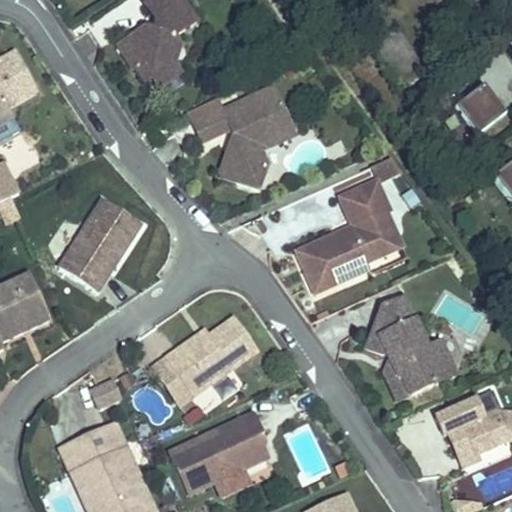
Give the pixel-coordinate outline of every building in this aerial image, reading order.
[(158,71),(182,55),(184,40),(178,31),(201,15),(190,0),(147,0),(148,0),(146,2),(157,18),(155,26),(149,25),(121,44),(137,68),(140,66),(149,78),(158,71)] [(395,31),(370,48),(398,92),(424,75),(395,31)] [(0,127),(21,117),(16,109),(45,94),(23,51),(0,63),(0,127)] [(189,66),(182,55),(158,71),(166,82),(189,66)] [(453,89),(447,82),(421,101),(427,109),(453,89)] [(202,126),(210,143),(231,133),(235,140),(222,175),(225,182),(259,194),(268,169),(261,155),(295,139),(272,92),(202,126)] [(507,122),(485,93),(456,114),(478,143),(507,122)] [(210,143),(202,126),(195,129),(203,146),(210,143)] [(400,173),(391,160),(374,168),(380,181),(400,173)] [(0,166),(0,205),(11,200),(24,193),(9,162),(0,166)] [(511,167),(495,180),(511,203),(511,167)] [(335,237),(300,253),(319,295),(372,271),(369,264),(388,256),(379,237),(397,228),(390,213),(394,211),(380,181),(343,198),(356,228),(354,234),(337,242),(335,237)] [(21,219),(11,200),(0,205),(0,211),(7,226),(21,219)] [(109,270),(113,273),(145,226),(108,200),(63,267),(99,292),(109,278),(106,275),(109,270)] [(356,228),(335,237),(337,242),(354,234),(356,228)] [(406,248),(397,228),(379,237),(388,256),(406,248)] [(24,327),(27,331),(45,323),(24,278),(0,288),(0,343),(19,335),(17,330),(24,327)] [(387,307),(370,346),(390,355),(394,362),(401,377),(405,375),(414,395),(436,384),(449,354),(431,347),(408,296),(387,307)] [(257,351),(234,318),(209,336),(183,353),(180,348),(166,358),(192,397),(257,351)] [(180,348),(183,353),(209,336),(205,331),(180,348)] [(458,375),(449,354),(436,384),(458,375)] [(192,397),(166,358),(153,367),(180,405),(192,397)] [(401,377),(394,362),(389,373),(402,400),(414,395),(405,375),(401,377)] [(94,410),(120,405),(115,382),(89,388),(94,410)] [(440,417),(448,436),(451,435),(460,453),(475,445),(480,454),(509,441),(511,441),(511,412),(500,411),(486,417),(478,400),(440,417)] [(168,456),(186,496),(213,483),(217,490),(243,478),(240,470),(267,458),(261,444),(255,447),(253,442),(262,436),(253,418),(168,456)] [(69,477),(81,472),(99,511),(153,511),(114,427),(58,452),(69,477)] [(261,444),(265,442),(262,436),(253,442),(255,447),(261,444)] [(466,466),(481,459),(480,454),(475,445),(460,453),(466,466)] [(85,511),(99,511),(81,472),(69,477),(85,511)] [(221,499),(247,487),(243,478),(217,490),(221,499)] [(352,511),(345,495),(308,511),(352,511)] [(469,495),(451,504),(454,511),(476,511),(478,511),(469,495)]
